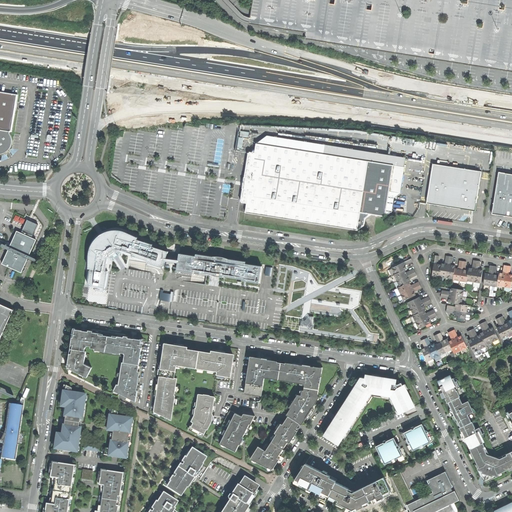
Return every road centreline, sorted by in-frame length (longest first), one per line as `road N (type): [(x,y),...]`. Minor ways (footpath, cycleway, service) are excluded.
road 1 (trunk): [(0,47),(511,129)]
road 2 (trunk): [(511,115),(0,34)]
road 3 (trunk): [(94,132),(134,112),(215,106),(383,117),(511,137)]
road 4 (residential): [(59,309),(355,359)]
road 5 (trunk): [(511,105),(388,82),(227,33)]
road 6 (tertiary): [(99,202),(176,228),(363,257)]
road 7 (tertiary): [(358,246),(194,224),(102,190)]
road 8 (residential): [(59,309),(31,511)]
road 9 (residential): [(406,367),(470,487),(487,496),(511,485)]
road 10 (tertiary): [(103,1),(72,164)]
road 11 (tertiary): [(511,236),(422,224),(358,246)]
road 12 (tertiary): [(363,257),(429,233),(511,246)]
road 13 (residential): [(275,486),(355,359)]
road 14 (tertiary): [(94,132),(113,2)]
road 15 (unknown): [(420,381),(459,368),(499,438)]
road 16 (residential): [(363,257),(406,343),(406,367)]
